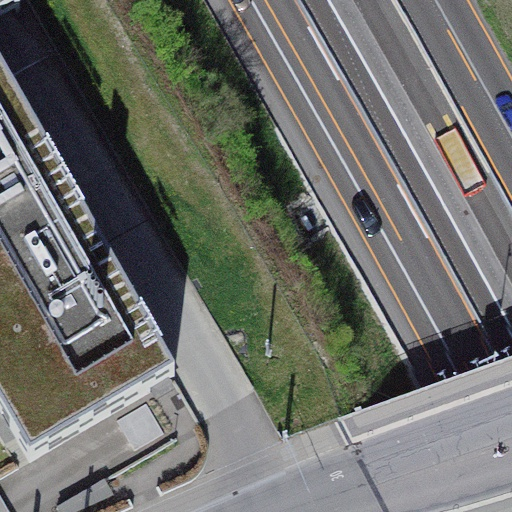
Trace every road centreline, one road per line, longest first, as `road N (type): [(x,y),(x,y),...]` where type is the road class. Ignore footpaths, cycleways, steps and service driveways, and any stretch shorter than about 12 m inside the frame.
road 1 (motorway): [(285,0),(511,411)]
road 2 (motorway): [(511,209),(394,0)]
road 3 (residential): [(300,511),(511,435)]
